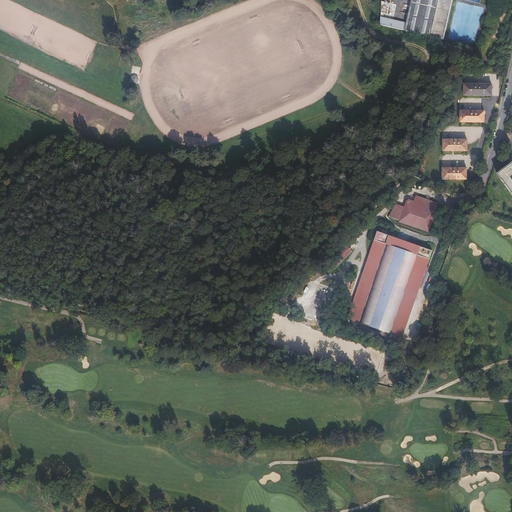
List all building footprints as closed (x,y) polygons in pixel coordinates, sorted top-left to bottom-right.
[(380,22),(380,25),(443,41),(452,0),(411,0),(411,6),(409,5),(406,16),(408,17),(406,23),(380,17),(380,22)] [(463,96),(491,97),(491,86),(479,86),(479,84),(475,84),(475,86),(463,86),(463,96)] [(460,112),(460,123),(484,123),(484,112),(477,112),(477,109),(473,109),(473,112),(460,112)] [(443,151),(467,152),(467,140),(459,140),(459,138),(455,138),(455,140),(443,140),(443,151)] [(511,192),(511,162),(497,173),(501,179),(502,179),(511,192)] [(443,168),(443,179),(466,180),(466,169),(459,168),(459,166),(455,166),(455,168),(443,168)] [(406,202),(435,212),(438,204),(415,196),(413,201),(407,199),(406,202)] [(399,221),(399,222),(428,232),(435,212),(406,202),(404,207),(399,221)] [(388,217),(399,221),(404,207),(396,204),(388,217)] [(390,338),(397,340),(398,336),(402,338),(432,251),(378,232),(347,318),(351,320),(350,324),(359,327),(390,338)] [(327,264),(333,270),(351,252),(345,246),(327,264)]
